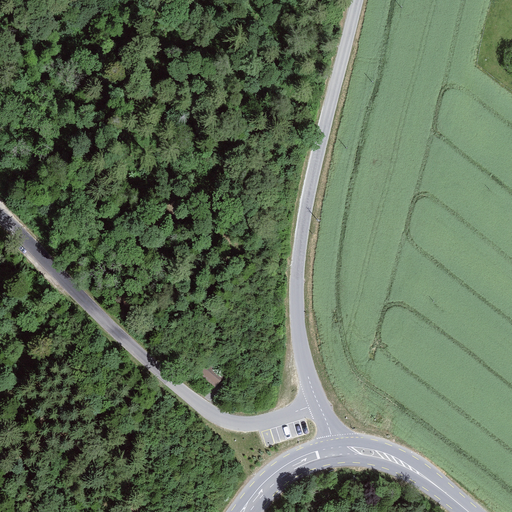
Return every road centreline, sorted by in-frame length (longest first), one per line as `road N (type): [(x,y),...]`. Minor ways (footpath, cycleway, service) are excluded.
road 1 (tertiary): [(320,405),(296,310),(300,251),(355,0)]
road 2 (unclassified): [(320,405),(237,424),(202,408),(0,213)]
road 3 (secondary): [(337,451),(402,463),(468,511)]
